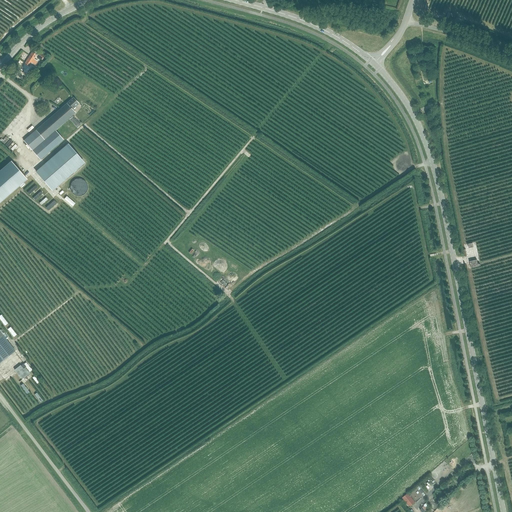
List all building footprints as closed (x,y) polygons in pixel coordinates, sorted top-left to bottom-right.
[(34,59),(37,55),(32,52),(25,63),(29,66),(32,62),(34,64),(37,60),(34,59)] [(74,97),(60,109),(24,140),(41,159),(64,139),(56,130),(76,112),(73,109),(79,104),(74,97)] [(81,124),(73,116),(70,119),(78,127),(81,124)] [(53,190),(80,167),(84,163),(67,144),(36,171),(53,190)] [(0,202),(27,179),(11,161),(0,170),(0,202)] [(0,330),(0,362),(16,351),(3,335),(4,335),(3,335),(5,333),(2,330),(1,331),(0,330)] [(30,373),(25,367),(23,369),(20,365),(15,370),(22,379),(30,373)] [(22,381),(20,383),(27,391),(29,389),(22,381)] [(419,489),(412,495),(416,499),(422,493),(419,489)] [(407,494),(402,498),(409,507),(415,503),(407,494)] [(420,504),(423,509),(429,506),(426,501),(420,504)]
